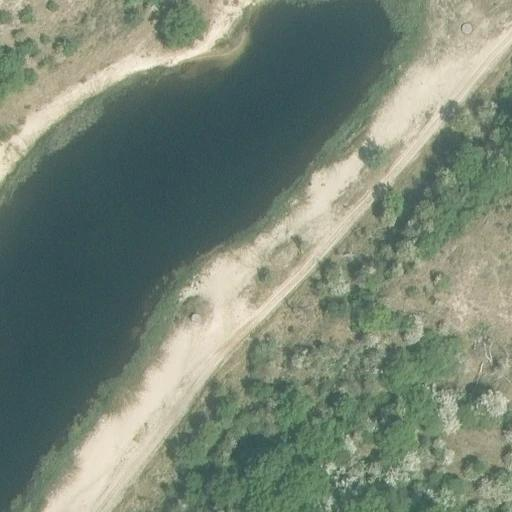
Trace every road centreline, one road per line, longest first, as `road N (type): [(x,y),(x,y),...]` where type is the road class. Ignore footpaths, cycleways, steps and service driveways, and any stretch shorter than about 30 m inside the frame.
road 1 (track): [(95,511),(225,341),(280,293),(511,31)]
road 2 (track): [(0,132),(74,77),(219,0)]
